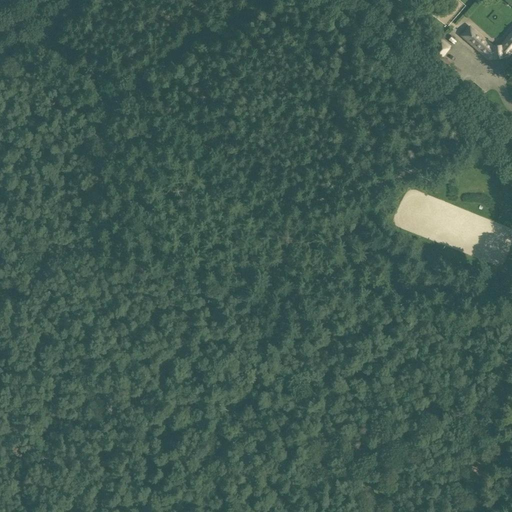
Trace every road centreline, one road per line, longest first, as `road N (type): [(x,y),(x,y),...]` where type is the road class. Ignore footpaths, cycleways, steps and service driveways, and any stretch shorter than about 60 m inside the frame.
road 1 (track): [(70,511),(99,91),(313,204),(484,130)]
road 2 (track): [(511,153),(333,0)]
